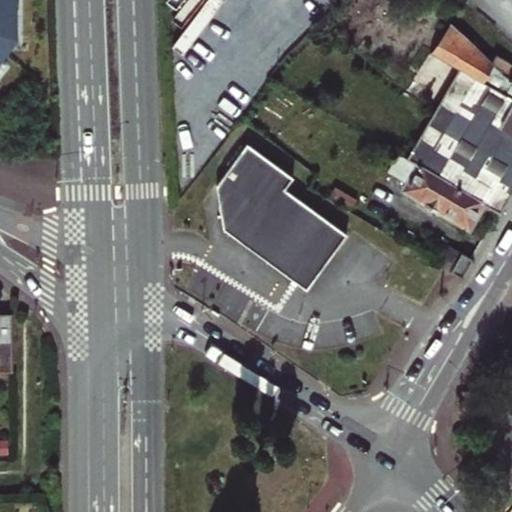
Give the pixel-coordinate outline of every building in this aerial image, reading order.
[(0,0),(0,55),(8,46),(8,27),(16,27),(15,0),(0,0)] [(406,158),(482,204),(500,214),(511,193),(511,79),(506,75),(490,62),(450,24),(433,55),(458,69),(406,158)] [(511,61),(497,52),(490,62),(506,75),(511,79),(511,61)] [(225,231),(306,290),(346,235),(284,189),(293,177),(246,143),(216,186),(224,192),(218,201),(222,229),(225,231)] [(399,154),(388,172),(404,181),(400,188),(467,228),(482,204),(406,158),(399,154)] [(224,192),(216,186),(218,201),(224,192)] [(438,266),(451,273),(462,254),(450,247),(438,266)] [(451,273),(462,279),(473,261),(462,254),(451,273)] [(0,373),(12,373),(11,314),(0,314),(0,373)]
